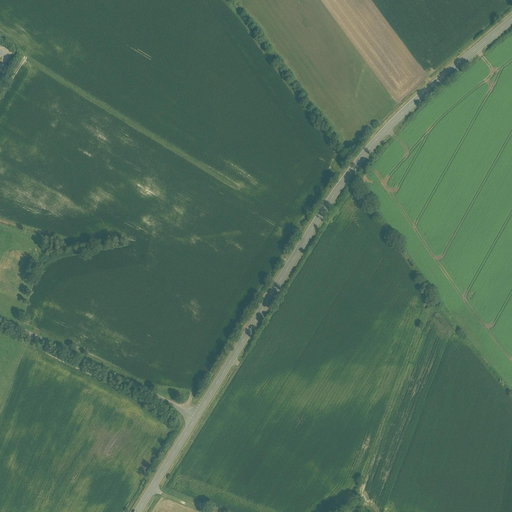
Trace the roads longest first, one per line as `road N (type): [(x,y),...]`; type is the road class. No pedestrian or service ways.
road 1 (primary): [(195,415),(370,147),(511,19)]
road 2 (unclassified): [(0,321),(195,415)]
